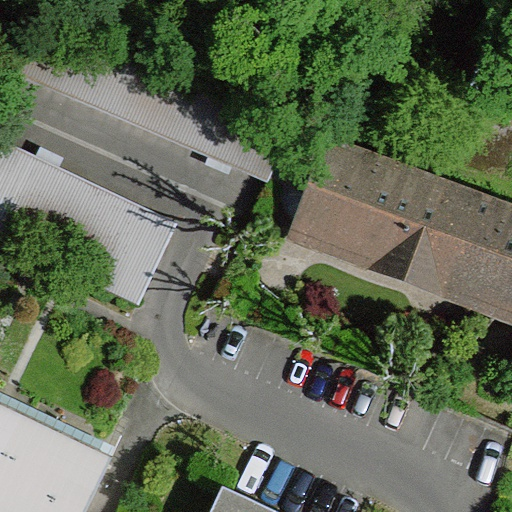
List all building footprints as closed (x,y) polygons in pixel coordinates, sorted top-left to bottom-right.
[(272,180),(291,132),(42,25),(21,75),(272,180)] [(505,51),(473,39),(458,82),(490,94),(505,51)] [(272,180),(287,185),(287,200),(290,213),(305,225),(301,236),(511,314),(511,214),(335,146),(332,150),(291,132),(272,180)] [(192,232),(20,149),(0,190),(0,235),(20,245),(34,216),(114,255),(99,285),(153,312),(192,232)] [(0,399),(0,511),(90,511),(117,455),(0,399)] [(220,511),(268,511),(229,493),(220,511)]
